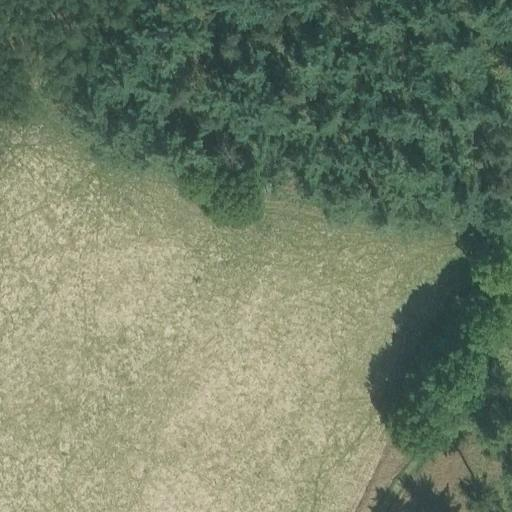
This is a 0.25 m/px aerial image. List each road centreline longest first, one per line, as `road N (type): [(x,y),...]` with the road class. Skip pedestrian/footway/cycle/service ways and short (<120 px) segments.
road 1 (track): [(511,236),(127,144),(44,113)]
road 2 (track): [(381,511),(511,300)]
road 3 (track): [(44,113),(149,0)]
